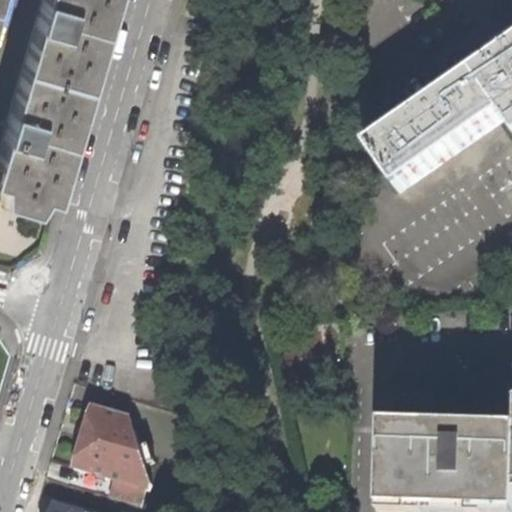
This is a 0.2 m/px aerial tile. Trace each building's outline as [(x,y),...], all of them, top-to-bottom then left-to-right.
[(0,0),(0,32),(9,0),(0,0)] [(42,198),(54,202),(72,139),(107,18),(112,0),(41,0),(0,141),(0,186),(1,202),(34,212),(42,198)] [(511,35),(508,29),(493,38),(481,46),(495,67),(369,149),(398,193),(507,122),(511,130),(511,35)] [(140,507),(145,491),(150,492),(152,485),(131,418),(92,407),(83,437),(73,470),(114,481),(109,497),(140,507)] [(511,511),(511,433),(386,429),(383,511),(511,511)]
